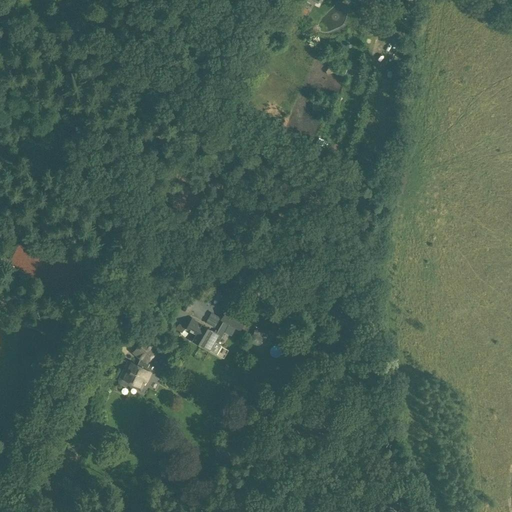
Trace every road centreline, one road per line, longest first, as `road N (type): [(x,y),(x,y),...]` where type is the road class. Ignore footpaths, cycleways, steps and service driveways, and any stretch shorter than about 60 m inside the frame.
road 1 (track): [(0,501),(267,0)]
road 2 (track): [(0,6),(205,105)]
